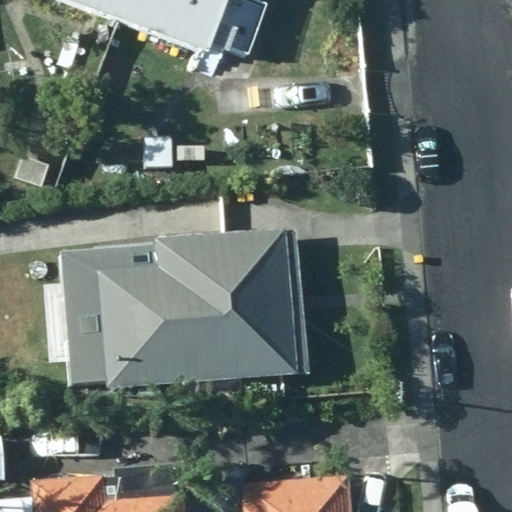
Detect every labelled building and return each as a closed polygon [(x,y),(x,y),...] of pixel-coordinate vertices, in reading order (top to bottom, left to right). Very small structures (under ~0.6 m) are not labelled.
[(41,0),(118,29),(128,0),(41,0)] [(218,0),(128,0),(118,29),(198,59),(218,0)] [(165,139),(140,140),(142,169),(167,168),(165,139)] [(37,192),(46,167),(17,157),(8,182),(37,192)] [(96,396),(300,376),(285,225),(82,244),(96,396)] [(14,511),(342,511),(341,486),(245,492),(246,511),(174,511),(174,499),(101,505),(99,483),(13,489),(14,511)]
